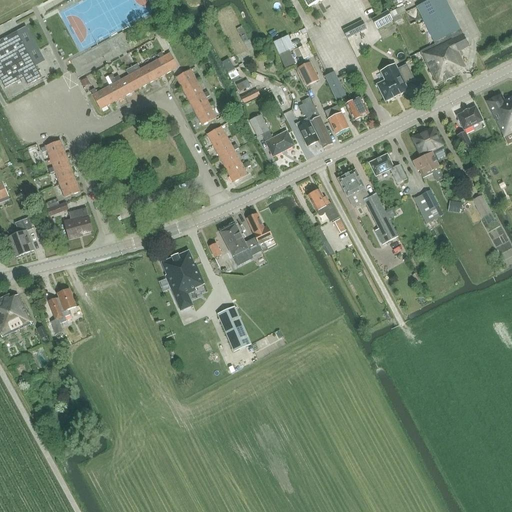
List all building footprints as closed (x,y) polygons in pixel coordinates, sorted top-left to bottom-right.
[(303,0),(308,9),(323,0),(303,0)] [(466,68),(458,53),(469,47),(445,0),(431,0),(417,7),(435,45),(421,52),(438,85),(460,74),(458,72),(466,68)] [(0,80),(4,88),(24,78),(28,86),(43,78),(18,32),(0,41),(0,80)] [(158,61),(166,75),(179,68),(171,53),(165,57),(160,59),(158,61)] [(145,68),(153,82),(166,75),(158,61),(145,68)] [(307,87),(319,81),(311,63),(298,69),(307,87)] [(377,85),(386,103),(387,102),(394,98),(394,99),(395,98),(399,96),(400,96),(400,95),(408,92),(409,91),(406,84),(414,80),(407,66),(398,70),(395,64),(380,72),(385,81),(377,85)] [(229,78),(237,74),(233,66),(225,70),(229,78)] [(132,75),(140,89),(153,82),(145,68),(132,75)] [(177,78),(183,90),(197,83),(191,71),(177,78)] [(346,96),(334,72),(325,77),(336,101),(346,96)] [(119,82),(127,96),(140,89),(132,75),(119,82)] [(119,82),(113,85),(109,87),(106,89),(114,103),(127,96),(119,82)] [(183,90),(190,102),(203,94),(197,83),(183,90)] [(106,89),(98,94),(93,96),(101,111),(114,103),(106,89)] [(241,97),(244,104),(260,96),(257,89),(241,97)] [(190,102),(196,114),(210,107),(206,99),(203,94),(190,102)] [(511,97),(504,101),(501,94),(486,102),(504,137),(511,132),(511,97)] [(346,105),(354,122),(355,121),(357,122),(361,121),(361,119),(370,115),(361,97),(346,105)] [(307,115),(308,118),(309,119),(320,141),(323,148),(333,143),(315,106),(314,107),(310,99),(302,103),(303,105),(299,107),(304,117),(307,115)] [(183,113),(191,108),(187,101),(179,106),(183,113)] [(349,129),(345,122),(338,106),(330,110),(333,118),(329,120),(336,135),(349,129)] [(210,107),(196,114),(203,126),(217,119),(210,107)] [(464,131),(483,122),(476,107),(470,110),(463,113),(457,116),(464,131)] [(266,143),(273,158),(295,147),(287,131),(273,139),(269,132),(270,132),(262,116),(250,122),(258,138),(263,135),(266,142),(266,143)] [(320,141),(309,119),(308,118),(297,124),(299,127),(297,128),(307,147),(320,141)] [(207,135),(214,147),(228,139),(221,127),(207,135)] [(413,139),(421,156),(425,154),(426,156),(432,153),(433,155),(444,150),(434,129),(413,139)] [(456,135),(464,152),(473,147),(464,131),(456,135)] [(214,147),(220,159),(235,151),(234,151),(232,148),(228,139),(214,147)] [(50,160),(65,154),(60,141),(45,147),(50,160)] [(258,153),(253,144),(249,146),(254,155),(258,153)] [(220,159),(227,171),(241,164),(235,151),(220,159)] [(418,171),(420,171),(423,179),(433,174),(437,183),(445,180),(433,155),(432,153),(426,156),(414,162),(418,171)] [(50,160),(53,168),(55,172),(55,173),(70,167),(65,154),(50,160)] [(376,177),(390,170),(393,168),(387,155),(369,164),(376,177)] [(241,164),(227,171),(234,184),(248,176),(241,164)] [(399,165),(393,168),(390,170),(397,185),(407,180),(399,165)] [(55,173),(60,185),(75,180),(70,167),(55,173)] [(393,227),(388,218),(376,195),(368,199),(363,190),(366,189),(356,171),(349,174),(345,176),(338,180),(348,198),(358,193),(365,207),(367,205),(382,233),(393,227)] [(75,180),(60,185),(65,198),(80,192),(75,180)] [(0,184),(0,202),(9,199),(2,183),(0,184)] [(308,197),(319,217),(325,213),(330,223),(339,218),(331,203),(330,204),(326,198),(324,199),(320,191),(308,197)] [(438,219),(434,209),(438,207),(430,192),(413,200),(426,225),(438,219)] [(473,200),(482,219),(492,214),(482,196),(473,200)] [(50,209),(54,208),(59,206),(58,200),(48,203),(50,209)] [(66,204),(59,206),(54,208),(57,215),(69,210),(66,204)] [(261,251),(263,253),(268,250),(265,244),(274,240),(267,227),(265,228),(258,214),(253,216),(248,218),(248,219),(247,219),(256,238),(263,250),(261,251)] [(64,222),(69,241),(79,239),(78,236),(93,232),(89,218),(83,220),(82,217),(64,222)] [(26,232),(32,230),(28,219),(15,224),(19,235),(8,239),(15,259),(34,252),(26,232)] [(334,223),(341,234),(347,231),(340,219),(334,223)] [(236,225),(220,233),(238,267),(253,259),(252,256),(261,251),(263,250),(256,238),(245,243),(236,225)] [(468,234),(470,239),(476,236),(473,231),(468,234)] [(209,247),(214,258),(222,255),(217,244),(209,247)] [(188,252),(178,256),(172,258),(172,259),(162,263),(161,263),(162,264),(167,275),(165,276),(180,311),(193,306),(188,295),(196,291),(195,289),(204,285),(195,263),(194,264),(189,252),(189,251),(188,252)] [(370,254),(373,262),(379,259),(375,252),(370,254)] [(382,275),(388,272),(382,260),(376,262),(382,275)] [(59,298),(48,303),(56,321),(51,323),(56,335),(57,334),(62,332),(63,332),(60,325),(67,322),(65,318),(70,316),(68,311),(77,307),(70,290),(57,295),(59,298)] [(0,299),(0,333),(2,338),(31,325),(17,296),(9,300),(8,296),(0,299)] [(234,353),(251,346),(235,307),(217,314),(234,353)] [(284,324),(267,334),(275,348),(292,338),(284,324)] [(37,330),(42,341),(49,338),(44,327),(37,330)]
